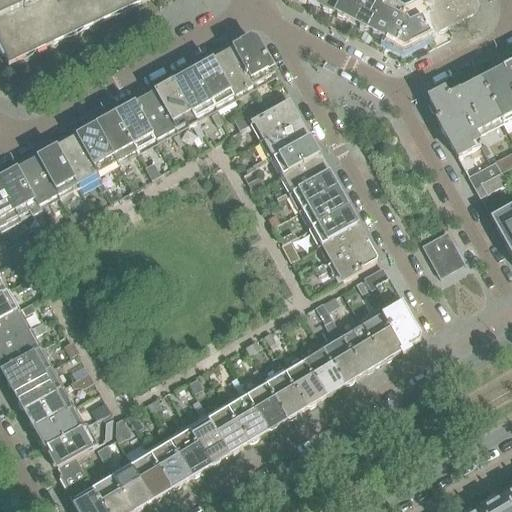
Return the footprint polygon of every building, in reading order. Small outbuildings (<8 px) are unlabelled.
[(0,0),(0,52),(8,69),(154,0),(0,0)] [(316,7),(319,0),(299,0),(315,8),(316,7)] [(332,15),(339,0),(319,0),(316,7),(322,10),(323,13),(328,16),(332,15)] [(350,25),(362,0),(339,0),(332,15),(335,17),(336,20),(342,23),(345,22),(350,25)] [(367,34),(384,0),(362,0),(350,25),(357,29),(358,32),(364,35),(367,34)] [(386,44),(402,12),(403,5),(392,0),(384,0),(367,34),(370,36),(372,39),(377,42),(380,41),(386,44)] [(456,27),(443,0),(419,0),(420,3),(428,19),(420,24),(430,45),(437,36),(441,36),(446,34),(447,31),(456,27)] [(475,12),(469,0),(443,0),(456,27),(474,17),(475,12)] [(430,45),(420,24),(428,19),(420,3),(402,12),(386,44),(385,45),(403,54),(418,47),(421,47),(426,44),(430,45)] [(274,79),(255,45),(249,44),(232,53),(233,55),(254,91),(274,79)] [(254,91),(233,55),(225,59),(221,59),(217,62),(215,65),(213,66),(234,102),(254,91)] [(234,102),(213,66),(205,70),(202,70),(197,73),(195,76),(194,77),(214,113),(234,102)] [(511,68),(501,73),(502,75),(492,81),(489,80),(484,83),(483,85),(481,86),(508,137),(511,134),(511,68)] [(214,113),(194,77),(186,81),(182,81),(178,84),(176,87),(175,87),(196,124),(214,113)] [(508,137),(481,86),(478,88),(476,87),(471,90),(469,93),(459,98),(458,95),(448,101),(447,98),(444,97),(443,96),(442,97),(438,95),(431,99),(430,103),(428,103),(429,105),(428,108),(432,116),(435,117),(439,123),(437,124),(438,126),(438,127),(457,162),(473,154),(472,151),(480,147),(476,140),(501,126),(507,137),(508,137)] [(196,124),(175,87),(166,92),(162,92),(158,94),(156,98),(155,98),(175,135),(185,130),(188,134),(193,131),(199,142),(204,139),(196,124)] [(288,108),(290,107),(284,97),(263,109),(269,119),(288,108)] [(175,135),(155,98),(147,103),(143,103),(138,105),(136,109),(134,110),(155,146),(175,135)] [(297,124),(297,120),(295,117),(291,115),(288,108),(269,119),(269,120),(252,130),(262,147),(298,127),(297,124)] [(155,146),(134,110),(127,114),(123,114),(119,116),(117,120),(115,121),(136,157),(155,146)] [(223,127),(217,117),(211,120),(217,130),(223,127)] [(248,129),(242,119),(234,124),(239,134),(248,129)] [(136,157),(115,121),(107,125),(104,125),(99,127),(97,131),(95,132),(115,168),(136,157)] [(271,165),(308,144),(304,138),(304,134),(302,130),(299,128),(298,127),(262,147),(271,165)] [(241,139),(252,133),(250,129),(239,135),(241,139)] [(115,168),(95,132),(88,136),(84,136),(80,138),(78,142),(76,143),(96,179),(115,168)] [(183,148),(178,138),(173,141),(179,151),(183,148)] [(96,179),(76,143),(68,147),(65,147),(60,149),(58,153),(57,153),(77,189),(96,179)] [(281,183),(318,163),(316,159),(316,155),(314,152),(311,149),(308,144),(271,165),(281,183)] [(490,157),(485,147),(479,150),(485,160),(490,157)] [(77,189),(57,153),(49,158),(45,158),(40,160),(38,164),(37,165),(58,200),(77,189)] [(144,171),(138,160),(134,162),(140,173),(144,171)] [(255,173),(269,165),(267,161),(252,169),(255,173)] [(291,199),(328,180),(324,173),(324,168),(322,165),(318,163),(281,183),(291,199)] [(58,200),(37,165),(29,169),(25,169),(21,171),(19,175),(17,176),(38,211),(58,200)] [(492,182),(501,177),(495,167),(490,169),(468,181),(474,192),(480,188),(486,185),(492,182)] [(38,211),(17,176),(10,180),(6,180),(1,182),(0,184),(0,189),(18,222),(32,214),(41,231),(47,227),(38,211)] [(501,177),(492,182),(495,187),(498,193),(507,188),(505,185),(501,178),(501,177)] [(300,217),(338,198),(336,194),(336,190),(334,187),(330,184),(328,180),(291,199),(300,217)] [(106,194),(100,182),(95,184),(101,196),(106,194)] [(480,188),(474,192),(477,197),(495,187),(492,182),(486,185),(480,188)] [(258,193),(254,186),(248,189),(252,196),(258,193)] [(495,187),(477,197),(480,203),(498,193),(495,187)] [(0,232),(18,222),(0,189),(0,232)] [(86,203),(80,192),(76,194),(82,205),(86,203)] [(310,234),(347,214),(343,208),(343,203),(341,200),(338,198),(300,217),(310,234)] [(65,214),(59,204),(56,206),(62,216),(65,214)] [(319,251),(357,232),(355,229),(355,225),(353,222),(350,219),(347,214),(310,234),(319,251)] [(511,220),(511,221),(508,215),(492,225),(511,260),(511,220)] [(279,227),(275,219),(267,223),(272,231),(279,227)] [(329,268),(366,248),(362,242),(362,238),(360,235),(357,233),(357,232),(319,251),(329,268)] [(30,241),(26,235),(15,241),(19,247),(30,241)] [(293,243),(290,237),(280,243),(283,248),(293,243)] [(460,266),(452,251),(451,252),(445,242),(426,252),(432,262),(431,263),(439,277),(460,266)] [(299,263),(289,246),(282,250),(291,267),(299,263)] [(375,267),(375,266),(376,263),(367,247),(366,248),(329,268),(341,286),(375,267)] [(34,281),(24,264),(19,262),(15,265),(23,279),(21,280),(24,286),(26,285),(34,281)] [(316,277),(324,271),(322,268),(314,273),(316,277)] [(318,280),(326,275),(324,271),(316,277),(318,280)] [(389,285),(382,274),(364,284),(370,296),(375,293),(389,285)] [(19,297),(29,291),(26,285),(24,286),(16,291),(19,297)] [(420,342),(389,285),(375,293),(384,308),(376,313),(375,314),(400,356),(401,358),(419,347),(420,342)] [(367,295),(361,286),(356,289),(361,299),(367,295)] [(0,325),(16,316),(5,297),(0,300),(0,325)] [(338,311),(333,302),(324,308),(329,316),(338,311)] [(0,350),(27,335),(20,323),(35,315),(31,308),(16,316),(0,325),(0,350)] [(332,324),(322,308),(315,312),(325,328),(332,324)] [(400,356),(375,314),(368,318),(372,325),(361,331),(383,366),(387,367),(391,364),(393,360),(400,356)] [(46,334),(42,327),(34,332),(38,339),(46,334)] [(383,366),(361,331),(342,343),(364,378),(368,378),(372,375),(374,372),(383,366)] [(38,356),(27,335),(0,350),(0,373),(1,374),(2,376),(38,356)] [(275,345),(270,337),(264,341),(268,349),(275,345)] [(364,378),(342,343),(325,353),(345,389),(348,389),(353,387),(355,383),(364,378)] [(260,353),(256,346),(245,352),(249,360),(260,353)] [(77,358),(71,347),(63,351),(69,362),(77,358)] [(345,389),(325,353),(304,365),(325,401),(329,401),(334,398),(336,395),(345,389)] [(13,395),(49,374),(38,356),(2,376),(6,383),(6,387),(9,392),(12,394),(13,395)] [(24,415),(60,394),(52,380),(70,370),(67,364),(49,374),(13,395),(17,403),(17,407),(20,411),(23,413),(24,415)] [(325,401),(304,365),(285,377),(306,413),(310,413),(314,410),(316,406),(325,401)] [(263,385),(257,374),(253,376),(259,387),(263,385)] [(306,413),(285,377),(265,388),(287,424),(291,424),(295,421),(297,418),(306,413)] [(94,387),(88,378),(71,388),(74,392),(85,393),(94,387)] [(244,395),(236,382),(231,385),(239,398),(244,395)] [(202,394),(197,384),(189,388),(195,398),(202,394)] [(287,424),(265,388),(246,400),(268,436),(272,436),(276,433),(278,429),(287,424)] [(35,435),(71,414),(60,394),(24,415),(28,422),(28,426),(31,431),(34,433),(35,435)] [(268,436),(246,400),(227,411),(249,447),(253,447),(257,444),(259,441),(268,436)] [(161,411),(156,404),(147,409),(152,417),(161,411)] [(110,417),(103,405),(94,410),(100,422),(110,417)] [(229,459),(208,423),(198,405),(192,409),(199,420),(197,421),(201,427),(189,434),(210,470),(214,470),(218,467),(220,464),(229,459)] [(249,447),(227,411),(208,423),(229,459),(233,459),(238,456),(240,453),(249,447)] [(46,454),(82,433),(71,414),(35,435),(39,442),(39,446),(42,450),(45,452),(46,454)] [(143,431),(137,422),(130,426),(137,435),(143,431)] [(87,456),(93,452),(82,433),(46,454),(50,461),(50,465),(53,470),(56,472),(57,473),(75,463),(87,456)] [(210,470),(189,434),(170,446),(191,482),(195,482),(199,479),(201,476),(210,470)] [(191,482),(170,446),(150,457),(172,494),(175,493),(180,491),(182,487),(191,482)] [(91,463),(87,456),(75,463),(79,470),(91,463)] [(172,494),(150,457),(131,469),(152,505),(156,505),(161,502),(163,499),(172,494)] [(104,511),(92,492),(79,470),(75,463),(57,473),(60,480),(59,481),(71,502),(76,511),(104,511)] [(152,505),(131,469),(111,480),(130,511),(142,511),(144,510),(152,505)] [(130,511),(111,480),(92,492),(104,511),(130,511)] [(511,511),(511,489),(503,494),(504,502),(509,511),(511,511)] [(509,511),(504,502),(502,503),(500,502),(500,504),(494,508),(487,503),(479,508),(479,511),(509,511)]
